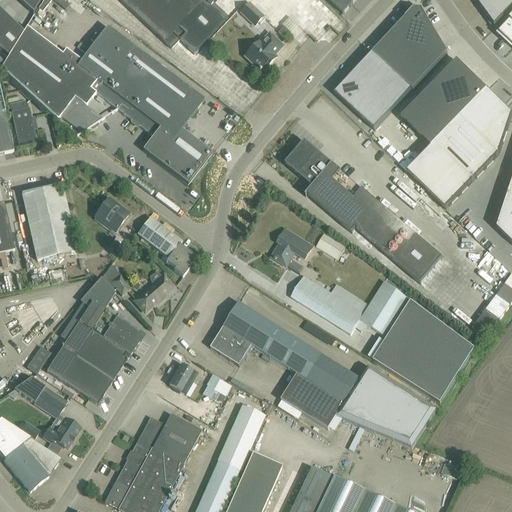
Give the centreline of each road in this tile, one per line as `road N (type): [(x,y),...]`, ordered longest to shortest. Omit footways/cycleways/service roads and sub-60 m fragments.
road 1 (unclassified): [(57,511),(202,283),(218,238)]
road 2 (unclassified): [(218,238),(237,168),(386,0)]
road 3 (unclassified): [(218,238),(190,228),(87,155),(0,172)]
road 4 (unknown): [(288,106),(454,239)]
